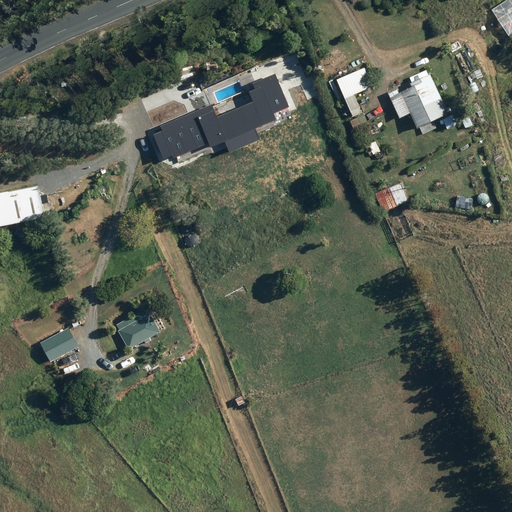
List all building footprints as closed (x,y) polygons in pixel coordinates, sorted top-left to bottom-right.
[(511,0),(505,0),(490,10),(508,37),(511,34),(511,0)] [(456,41),(448,46),(451,52),(459,47),(456,41)] [(496,43),(491,48),(496,52),(500,47),(496,43)] [(215,64),(205,64),(206,74),(216,73),(215,64)] [(362,68),(335,80),(351,117),(360,113),(352,95),(371,87),(362,68)] [(482,76),(478,69),(473,71),(476,79),(482,76)] [(445,113),(449,111),(447,106),(443,108),(425,70),(408,78),(409,80),(385,91),(398,118),(408,114),(414,129),(446,114),(445,113)] [(478,90),(474,82),(468,85),(471,93),(478,90)] [(249,92),(232,100),(234,104),(188,125),(201,153),(242,134),(244,139),(266,129),(249,92)] [(451,114),(438,121),(440,125),(442,123),(446,130),(456,124),(451,114)] [(362,115),(349,121),(353,129),(366,123),(362,115)] [(107,135),(86,146),(90,155),(112,144),(107,135)] [(381,156),(374,141),(367,144),(372,155),(374,154),(376,158),(381,156)] [(472,153),(457,160),(461,168),(476,161),(472,153)] [(399,183),(374,194),(382,212),(407,201),(399,183)] [(34,186),(0,192),(0,226),(41,218),(34,186)] [(415,235),(406,215),(388,222),(397,243),(415,235)] [(148,313),(151,305),(116,325),(119,329),(116,331),(127,350),(142,341),(144,344),(149,341),(148,338),(159,332),(148,313)] [(82,347),(71,327),(43,343),(53,362),(82,347)]
